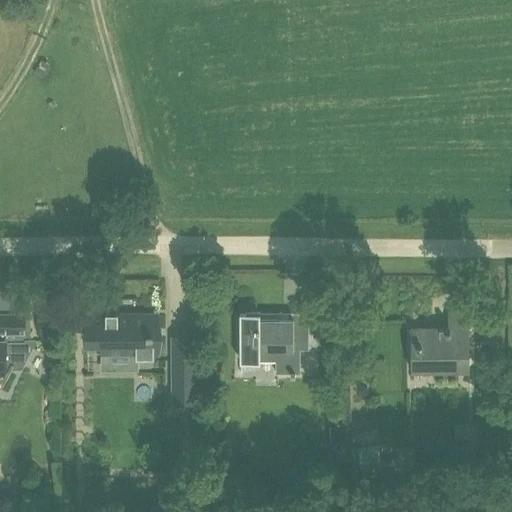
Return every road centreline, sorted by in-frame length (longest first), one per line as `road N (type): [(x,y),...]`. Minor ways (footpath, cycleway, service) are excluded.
road 1 (track): [(485,251),(0,247)]
road 2 (track): [(157,245),(96,0)]
